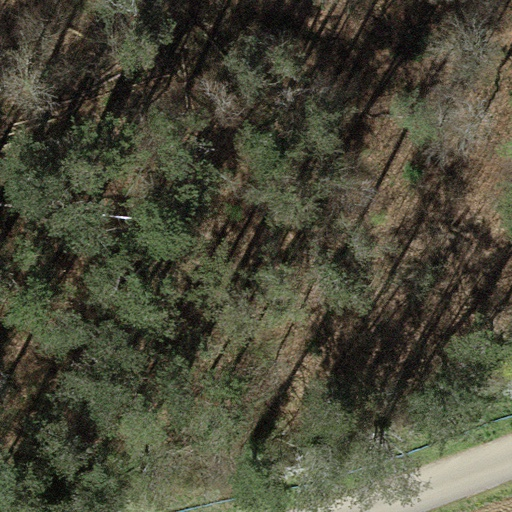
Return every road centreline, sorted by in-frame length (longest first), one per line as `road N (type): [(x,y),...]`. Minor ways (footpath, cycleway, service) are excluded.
road 1 (motorway): [(430,0),(0,351)]
road 2 (motorway): [(115,511),(511,213)]
